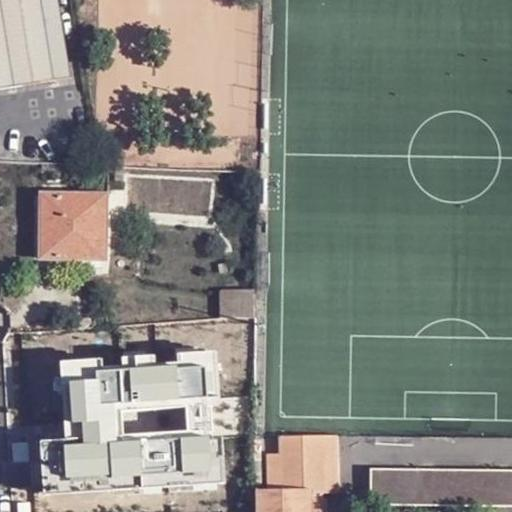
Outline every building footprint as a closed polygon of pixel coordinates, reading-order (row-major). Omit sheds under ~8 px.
[(0,0),(0,94),(69,83),(54,0),(0,0)] [(43,166),(0,164),(0,185),(4,186),(43,187),(43,179),(43,166)] [(61,179),(61,167),(43,166),(43,179),(61,179)] [(0,185),(0,260),(19,255),(4,186),(0,185)] [(43,261),(107,262),(109,197),(45,196),(43,261)] [(224,323),(257,321),(258,293),(224,295),(224,323)] [(78,322),(77,331),(95,330),(94,321),(78,322)] [(94,321),(95,330),(107,328),(107,321),(94,321)] [(115,387),(134,388),(136,352),(51,349),(49,403),(81,404),(81,390),(114,391),(115,387)] [(248,363),(259,363),(258,351),(248,351),(248,363)] [(248,385),(259,385),(259,363),(248,363),(248,385)] [(324,439),(327,496),(341,497),(339,438),(324,439)] [(259,511),(327,511),(327,502),(324,502),(324,496),(327,496),(324,439),(281,441),(282,458),(283,492),(269,492),(260,493),(259,511)] [(267,457),(269,492),(283,492),(282,458),(267,457)] [(34,511),(65,511),(65,499),(34,502),(34,511)]
